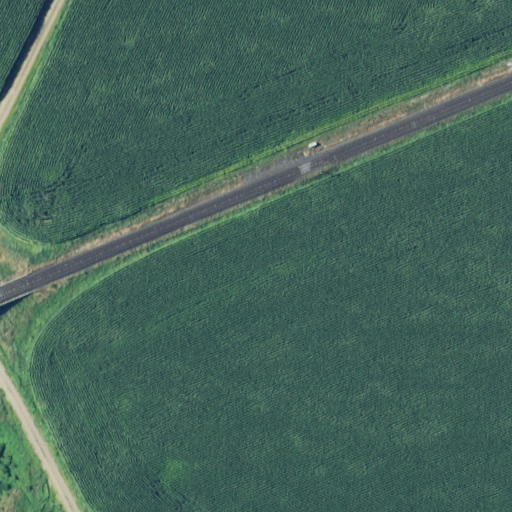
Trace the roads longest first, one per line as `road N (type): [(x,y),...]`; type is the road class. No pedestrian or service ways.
road 1 (track): [(73,511),(0,378)]
road 2 (track): [(0,126),(62,0)]
